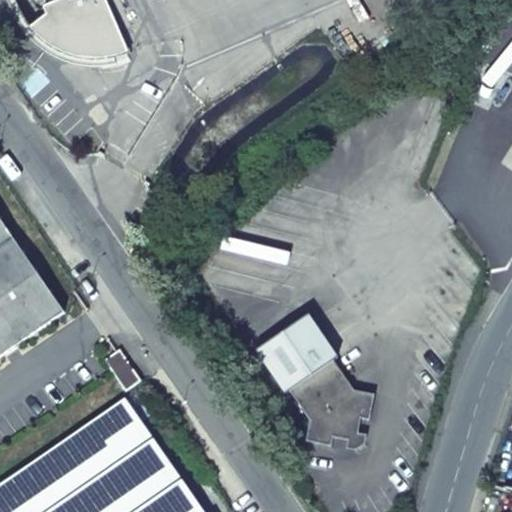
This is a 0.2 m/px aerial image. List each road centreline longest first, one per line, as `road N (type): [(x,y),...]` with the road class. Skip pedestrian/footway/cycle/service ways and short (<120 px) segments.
road 1 (residential): [(284,511),(0,106)]
road 2 (unknown): [(74,212),(277,37),(336,0)]
road 3 (residential): [(446,511),(495,342),(511,316)]
road 4 (unknown): [(0,405),(136,301)]
